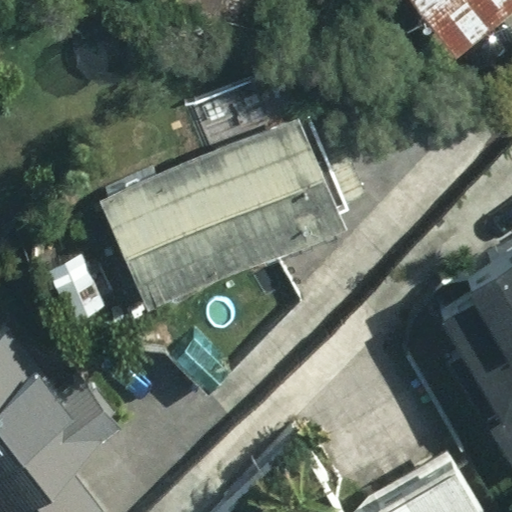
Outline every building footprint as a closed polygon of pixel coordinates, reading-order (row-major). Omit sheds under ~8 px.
[(511,8),(511,0),(426,0),(463,47),(511,8)] [(92,184),(140,295),(342,207),(294,96),(92,184)] [(511,232),(459,267),(467,280),(434,302),(459,341),(446,350),(511,451),(511,232)] [(0,511),(111,511),(70,461),(123,418),(82,367),(61,384),(0,308),(0,511)] [(283,511),(276,499),(253,511),(484,511),(444,441),(365,486),(371,497),(345,511),(283,511)]
